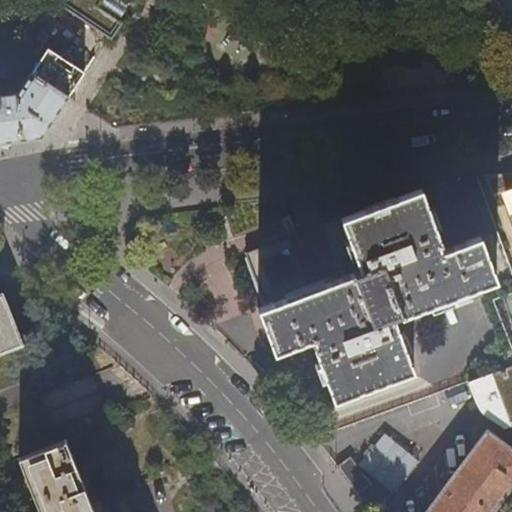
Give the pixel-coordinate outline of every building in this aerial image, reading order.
[(67,0),(62,7),(107,38),(113,42),(124,25),(120,23),(131,5),(135,8),(140,0),(67,0)] [(419,49),(390,45),(389,56),(418,59),(419,49)] [(68,96),(84,72),(47,49),(31,72),(32,73),(68,96)] [(0,141),(15,140),(41,137),(68,96),(32,73),(18,94),(0,95),(0,141)] [(511,171),(486,174),(491,188),(511,185),(511,171)] [(306,340),(330,399),(408,370),(389,319),(496,280),(480,235),(437,250),(414,190),(334,219),(342,239),(354,271),(331,280),(262,307),(255,310),(271,353),(306,340)] [(342,239),(334,219),(324,194),(280,199),(290,226),(293,235),(241,255),(262,307),(331,280),(354,271),(342,239)] [(0,350),(21,342),(1,293),(0,293),(0,350)] [(511,367),(476,380),(484,404),(500,399),(510,427),(511,426),(511,367)] [(486,511),(511,478),(511,451),(488,433),(429,511),(486,511)] [(96,511),(89,494),(67,439),(56,443),(20,458),(41,511),(96,511)] [(337,466),(356,494),(370,484),(350,457),(337,466)]
